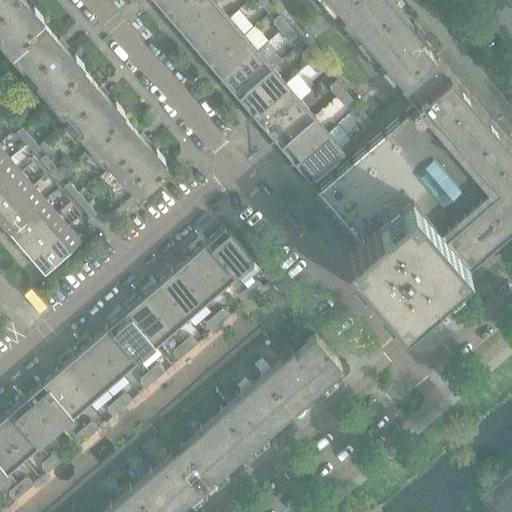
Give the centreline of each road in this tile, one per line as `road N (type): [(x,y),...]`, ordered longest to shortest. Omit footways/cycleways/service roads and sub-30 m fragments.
road 1 (residential): [(234,168),(0,368)]
road 2 (residential): [(234,168),(411,375)]
road 3 (residential): [(91,0),(234,168)]
road 4 (residential): [(255,511),(411,375)]
road 5 (residential): [(411,375),(511,289)]
